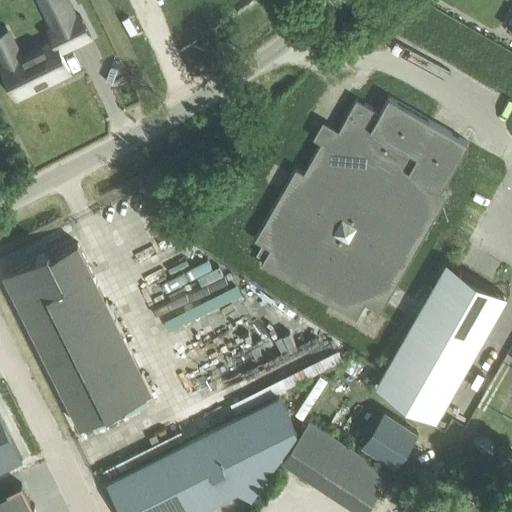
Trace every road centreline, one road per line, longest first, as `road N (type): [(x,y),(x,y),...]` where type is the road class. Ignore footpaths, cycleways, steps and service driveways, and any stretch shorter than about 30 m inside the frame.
road 1 (unclassified): [(0,204),(245,71),(332,0)]
road 2 (unclassified): [(0,341),(85,511)]
